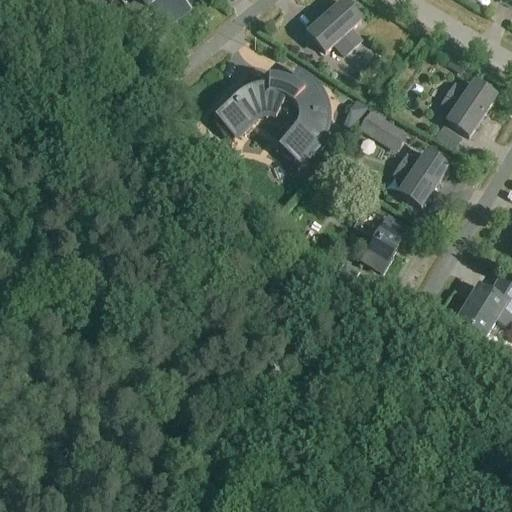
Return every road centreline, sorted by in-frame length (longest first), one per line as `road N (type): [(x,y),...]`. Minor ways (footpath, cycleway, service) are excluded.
road 1 (residential): [(511,162),(412,322)]
road 2 (residential): [(397,0),(511,69)]
